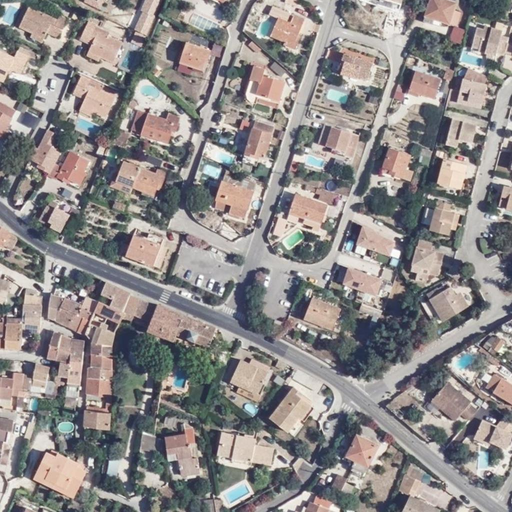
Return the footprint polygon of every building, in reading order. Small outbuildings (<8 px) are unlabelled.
[(96,11),(104,3),(101,0),(86,0),(85,1),(96,11)] [(144,13),(150,0),(143,0),(139,10),(141,11),(144,13)] [(160,0),(150,0),(144,13),(152,17),(160,0)] [(383,9),(386,2),(386,0),(358,0),(359,1),(383,9)] [(452,12),(455,3),(445,0),(429,0),(423,22),(432,25),(434,20),(461,29),(465,18),(452,12)] [(19,27),(31,33),(44,39),(46,33),(59,39),(67,20),(59,16),(57,20),(28,7),(19,27)] [(144,35),(152,17),(144,13),(141,11),(133,30),(144,35)] [(289,24),(292,17),(278,11),(274,18),(277,19),(289,24)] [(302,21),(292,17),(289,24),(277,19),(270,37),(284,42),(283,46),(293,50),(297,40),(295,39),(298,34),(302,21)] [(390,33),(391,34),(399,36),(404,21),(395,18),(390,33)] [(91,46),(88,52),(101,59),(113,64),(123,44),(95,30),(97,26),(88,22),(80,41),(91,46)] [(497,52),(505,54),(505,53),(509,37),(501,35),(502,30),(484,25),(483,29),(477,27),(472,46),(479,48),(478,50),(487,52),(493,54),(496,54),(497,52)] [(44,39),(31,33),(29,38),(42,43),(44,39)] [(209,54),(222,59),(226,46),(213,40),(210,53),(209,54)] [(261,50),(252,42),(248,47),(257,54),(261,50)] [(206,64),(209,54),(210,53),(185,44),(182,55),(202,63),(206,64)] [(0,62),(7,66),(22,74),(30,57),(18,51),(15,57),(0,50),(0,62)] [(101,59),(88,52),(86,57),(99,62),(101,59)] [(366,80),(371,63),(343,54),(341,60),(343,61),(340,71),(366,80)] [(200,70),(202,63),(182,55),(179,62),(200,70)] [(383,68),(385,62),(378,59),(375,66),(383,68)] [(0,62),(0,80),(3,82),(9,70),(22,76),(22,74),(7,66),(0,62)] [(279,78),(285,72),(275,63),(269,69),(279,78)] [(278,101),(284,82),(261,76),(263,69),(252,66),(243,94),(246,100),(249,102),(252,104),(256,95),(278,101)] [(450,82),(453,72),(446,70),(443,80),(450,82)] [(433,100),(440,80),(415,72),(408,92),(433,100)] [(83,104),(107,116),(116,98),(88,85),(90,80),(81,76),(75,91),(86,96),(85,101),(83,104)] [(459,94),(458,98),(472,102),(471,106),(481,108),(486,85),(463,80),(459,94)] [(401,102),(405,90),(398,87),(393,99),(401,102)] [(86,96),(75,91),(73,95),(85,101),(86,96)] [(448,100),(457,103),(458,98),(459,94),(450,92),(448,100)] [(376,105),(378,99),(371,96),(369,102),(376,105)] [(131,100),(129,107),(133,108),(138,106),(135,101),(131,100)] [(11,118),(15,111),(0,103),(0,140),(5,144),(11,134),(6,131),(12,119),(11,118)] [(106,119),(107,116),(83,104),(81,108),(93,113),(106,119)] [(92,118),(93,113),(81,108),(79,112),(92,118)] [(166,144),(169,136),(170,132),(174,133),(178,119),(167,116),(165,122),(136,111),(129,131),(166,144)] [(262,161),(273,127),(254,121),(243,155),(244,155),(259,160),(262,161)] [(476,125),(463,121),(461,126),(451,124),(446,143),(457,146),(459,139),(472,143),(476,125)] [(324,145),(331,127),(323,124),(317,143),(324,145)] [(357,136),(331,127),(324,145),(331,148),(336,149),(334,153),(349,158),(357,136)] [(53,148),(59,136),(49,130),(37,153),(34,152),(29,160),(38,166),(37,168),(48,174),(47,177),(55,181),(57,179),(69,186),(70,184),(79,188),(85,176),(83,175),(90,163),(71,153),(63,168),(55,163),(61,152),(53,148)] [(127,142),(128,140),(129,134),(118,131),(116,138),(127,142)] [(96,154),(102,157),(106,147),(101,144),(96,154)] [(407,164),(410,156),(389,149),(380,175),(387,178),(389,174),(408,181),(413,167),(407,164)] [(302,163),(305,155),(295,151),(292,160),(302,163)] [(259,160),(244,155),(242,162),(257,166),(259,160)] [(438,183),(456,188),(459,177),(463,179),(466,165),(444,159),(438,183)] [(132,188),(136,189),(144,170),(123,162),(117,177),(115,181),(132,188)] [(214,178),(217,170),(210,167),(208,176),(214,178)] [(144,170),(136,189),(153,196),(156,189),(158,184),(161,186),(166,173),(157,169),(155,174),(144,170)] [(225,171),(221,182),(252,192),(255,184),(225,171)] [(129,193),(132,188),(115,181),(117,177),(114,176),(110,186),(129,193)] [(221,182),(215,200),(231,205),(228,213),(238,216),(237,220),(243,221),(252,192),(221,182)] [(511,188),(511,189),(503,187),(497,206),(506,208),(506,209),(511,211),(511,188)] [(333,204),(336,196),(316,189),(315,193),(319,194),(317,199),(333,204)] [(317,232),(326,206),(295,196),(289,212),(305,217),(303,223),(312,226),(311,230),(317,232)] [(231,205),(215,200),(212,208),(228,213),(231,205)] [(110,207),(120,211),(123,205),(112,201),(110,207)] [(450,229),(455,213),(450,212),(452,205),(437,201),(429,230),(449,235),(450,229)] [(44,204),(37,217),(49,223),(48,226),(58,232),(67,216),(74,219),(78,211),(69,207),(67,213),(54,206),(52,209),(44,204)] [(460,215),(455,213),(450,229),(456,231),(460,215)] [(49,223),(37,217),(36,220),(48,226),(49,223)] [(0,245),(11,251),(18,238),(14,235),(0,226),(0,245)] [(361,230),(357,245),(351,261),(368,267),(379,235),(361,230)] [(129,246),(125,255),(125,256),(152,266),(160,247),(162,240),(148,234),(145,240),(133,236),(129,246)] [(417,247),(431,251),(433,244),(419,240),(417,247)] [(118,252),(125,255),(129,246),(121,243),(118,252)] [(351,261),(357,245),(351,243),(346,260),(351,261)] [(160,247),(152,266),(157,268),(165,249),(160,247)] [(445,255),(431,251),(417,247),(410,270),(417,272),(421,273),(423,268),(429,270),(429,273),(438,276),(445,255)] [(45,256),(37,253),(36,265),(44,268),(45,256)] [(428,275),(421,273),(417,272),(415,280),(426,283),(428,275)] [(124,312),(130,297),(129,296),(130,294),(105,283),(97,302),(124,312)] [(463,294),(458,285),(456,283),(451,286),(457,297),(461,294),(468,306),(472,304),(465,292),(463,294)] [(382,291),(389,294),(392,286),(385,284),(382,291)] [(468,307),(468,306),(461,294),(457,297),(451,286),(440,293),(437,289),(426,295),(443,322),(468,307)] [(38,296),(38,291),(27,288),(22,319),(24,320),(24,323),(40,324),(42,296),(38,296)] [(65,299),(50,295),(48,317),(55,320),(62,308),(68,311),(70,301),(65,299)] [(365,295),(361,305),(376,311),(379,301),(365,295)] [(134,316),(140,301),(130,297),(124,312),(97,302),(92,314),(94,314),(91,320),(85,334),(92,343),(111,346),(114,334),(121,321),(123,317),(132,321),(134,316)] [(92,314),(97,302),(86,298),(84,303),(83,306),(82,310),(92,314)] [(331,331),(340,311),(312,299),(303,319),(331,331)] [(80,315),(82,310),(83,306),(72,302),(70,301),(68,311),(75,314),(80,315)] [(173,342),(177,334),(167,330),(175,312),(157,304),(156,307),(140,301),(134,316),(145,321),(142,330),(173,342)] [(385,304),(379,301),(376,311),(382,313),(385,304)] [(372,317),(379,320),(382,313),(376,311),(361,305),(358,311),(372,317)] [(471,312),(468,307),(443,322),(446,328),(471,312)] [(68,326),(75,314),(68,311),(62,308),(55,320),(68,326)] [(94,314),(92,314),(82,310),(80,315),(75,314),(68,326),(78,331),(85,317),(91,320),(94,314)] [(208,347),(216,330),(175,312),(167,330),(177,334),(208,347)] [(85,334),(91,320),(85,317),(78,331),(85,334)] [(131,325),(132,321),(123,317),(121,321),(131,325)] [(379,320),(372,317),(369,328),(376,330),(379,320)] [(0,347),(20,349),(21,332),(21,323),(0,322),(0,347)] [(21,332),(38,333),(40,324),(24,323),(21,323),(21,332)] [(47,358),(50,344),(53,331),(47,329),(40,357),(47,358)] [(59,346),(60,334),(53,331),(50,344),(59,346)] [(71,339),(60,334),(59,346),(50,344),(47,358),(51,359),(60,360),(69,362),(69,359),(71,339)] [(497,352),(504,342),(498,337),(490,347),(497,352)] [(84,341),(71,339),(69,359),(83,361),(84,341)] [(112,356),(111,346),(92,343),(91,355),(112,356)] [(499,362),(480,348),(477,352),(481,354),(482,353),(486,356),(484,358),(496,367),(499,362)] [(169,353),(166,360),(173,363),(176,356),(169,353)] [(112,374),(112,356),(91,355),(91,368),(87,368),(87,377),(112,381),(112,374)] [(83,361),(69,359),(69,362),(67,382),(80,384),(82,367),(83,361)] [(67,382),(69,362),(60,360),(58,375),(55,374),(54,382),(54,385),(67,387),(67,382)] [(268,372),(250,364),(241,360),(231,382),(240,386),(261,395),(266,383),(264,382),(268,372)] [(252,360),(250,364),(268,372),(270,368),(252,360)] [(284,370),(287,364),(279,360),(276,366),(284,370)] [(47,380),(50,367),(36,363),(33,377),(32,385),(42,388),(44,380),(47,380)] [(209,379),(219,383),(226,367),(217,363),(209,379)] [(323,383),(295,368),(289,378),(317,393),(323,383)] [(22,390),(23,376),(23,374),(13,373),(12,379),(0,377),(0,399),(10,400),(12,388),(18,389),(18,390),(22,390)] [(511,404),(511,384),(495,374),(486,388),(511,404)] [(42,389),(42,388),(32,385),(33,377),(23,376),(22,390),(46,393),(47,389),(42,389)] [(105,412),(111,413),(112,381),(87,377),(86,394),(101,397),(106,397),(106,410),(105,412)] [(460,415),(468,421),(477,411),(469,405),(470,403),(447,383),(434,398),(445,408),(442,411),(455,421),(460,415)] [(261,395),(240,386),(237,392),(259,401),(261,395)] [(288,433),(299,419),(309,405),(300,398),(303,395),(292,387),(268,418),(288,433)] [(431,401),(442,411),(445,408),(434,398),(431,401)] [(76,402),(65,400),(65,407),(75,408),(76,402)] [(309,405),(299,419),(301,421),(312,407),(309,405)] [(84,427),(110,430),(111,424),(111,413),(105,412),(85,410),(84,420),(84,427)] [(510,435),(511,431),(511,422),(505,417),(499,425),(502,428),(500,431),(497,429),(482,422),(475,436),(489,442),(505,450),(511,436),(510,435)] [(13,421),(0,419),(0,457),(0,459),(0,463),(7,465),(10,450),(6,449),(3,449),(3,446),(6,447),(8,433),(11,433),(13,421)] [(184,425),(184,432),(193,430),(191,423),(184,425)] [(178,462),(181,479),(200,476),(197,460),(192,461),(190,446),(195,445),(193,430),(184,432),(185,436),(165,439),(169,463),(178,462)] [(152,453),(154,437),(143,432),(140,451),(152,453)] [(216,456),(232,459),(244,461),(243,465),(250,467),(251,462),(270,467),(273,449),(254,445),(255,440),(221,433),(216,456)] [(377,446),(357,436),(346,457),(355,461),(351,471),(362,477),(377,446)] [(488,446),(489,442),(475,436),(473,439),(488,446)] [(78,464),(58,454),(56,457),(50,454),(47,452),(34,478),(44,483),(46,479),(55,484),(66,489),(63,493),(74,499),(87,472),(83,470),(76,467),(78,464)] [(415,469),(411,476),(423,482),(427,475),(415,469)] [(330,487),(340,492),(349,476),(338,471),(330,487)] [(411,476),(407,474),(400,492),(411,497),(404,511),(442,511),(443,511),(415,498),(423,482),(411,476)] [(46,479),(44,483),(53,488),(55,484),(46,479)] [(55,484),(53,488),(63,493),(66,489),(55,484)] [(345,484),(342,492),(350,496),(354,487),(345,484)] [(332,499),(317,494),(314,503),(328,509),(332,499)] [(206,511),(215,511),(214,502),(205,503),(206,511)] [(326,511),(328,509),(314,503),(310,502),(306,511),(326,511)]
